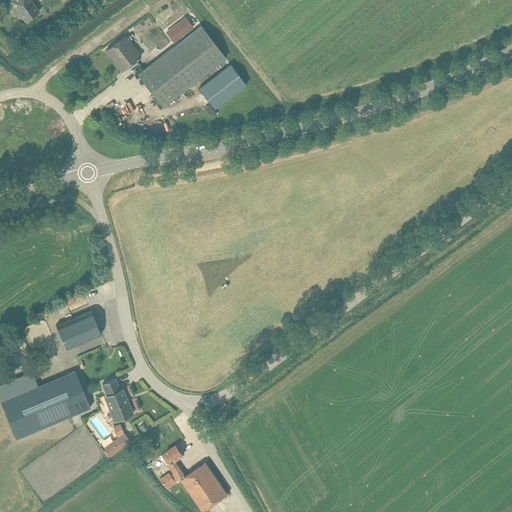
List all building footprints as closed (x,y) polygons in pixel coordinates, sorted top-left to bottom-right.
[(10,0),(25,21),(33,15),(38,12),(29,0),(10,0)] [(171,49),(137,74),(162,106),(214,66),(224,59),(225,57),(201,26),(176,45),(171,49)] [(125,36),(105,51),(111,59),(114,56),(124,69),(138,58),(127,43),(129,41),(125,36)] [(150,52),(155,59),(162,53),(157,47),(150,52)] [(246,86),(229,65),(197,90),(214,111),(246,86)] [(112,96),(119,105),(125,100),(118,91),(112,96)] [(128,98),(118,113),(127,119),(137,104),(128,98)] [(184,107),(193,103),(191,99),(182,102),(184,107)] [(91,310),(82,314),(56,325),(66,349),(101,334),(91,310)] [(75,370),(66,374),(0,402),(16,439),(90,407),(75,370)] [(115,378),(102,383),(109,400),(106,401),(114,421),(133,413),(122,388),(120,389),(115,378)] [(136,425),(143,436),(150,431),(142,420),(136,425)] [(113,429),(100,438),(106,447),(119,438),(113,429)] [(183,455),(176,445),(161,455),(174,473),(170,475),(169,473),(160,478),(167,488),(185,475),(175,460),(183,455)] [(228,494),(204,462),(185,475),(180,479),(203,511),(228,494)]
